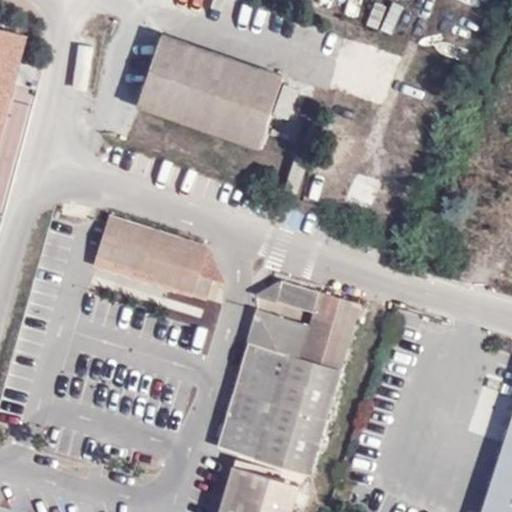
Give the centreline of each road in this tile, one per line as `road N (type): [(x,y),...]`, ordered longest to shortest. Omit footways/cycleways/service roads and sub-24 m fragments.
road 1 (unclassified): [(73,8),(47,158),(0,295)]
road 2 (unclassified): [(0,464),(153,511)]
road 3 (unknown): [(210,370),(253,233)]
